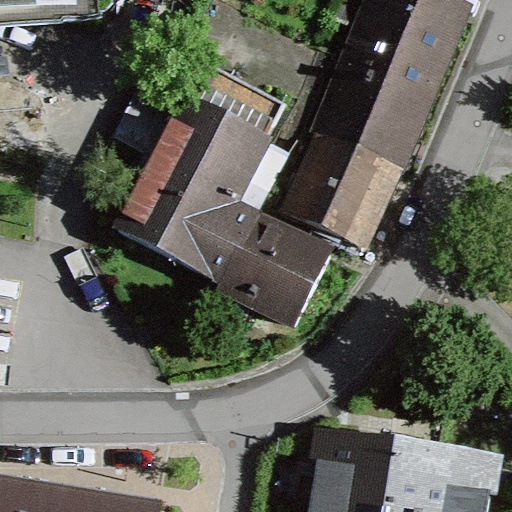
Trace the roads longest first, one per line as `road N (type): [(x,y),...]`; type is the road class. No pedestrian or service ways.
road 1 (residential): [(511,12),(383,302),(313,380),(255,409)]
road 2 (residential): [(255,409),(0,423)]
